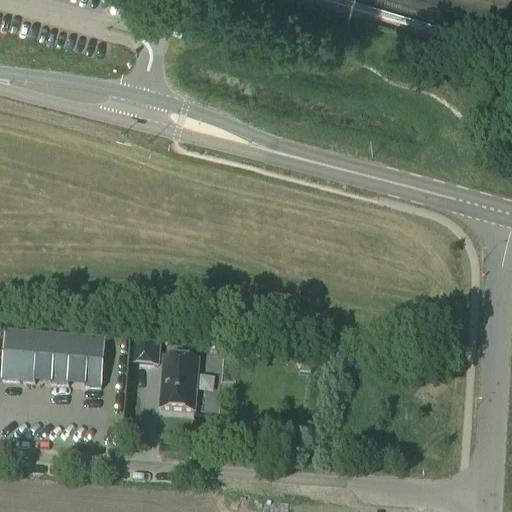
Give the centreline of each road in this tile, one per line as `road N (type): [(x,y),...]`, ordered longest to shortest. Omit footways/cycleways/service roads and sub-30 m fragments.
road 1 (tertiary): [(503,212),(258,139),(183,108),(95,86),(0,75)]
road 2 (tertiary): [(0,90),(503,212)]
road 3 (residential): [(484,493),(0,456)]
road 4 (unclassified): [(484,493),(503,212)]
